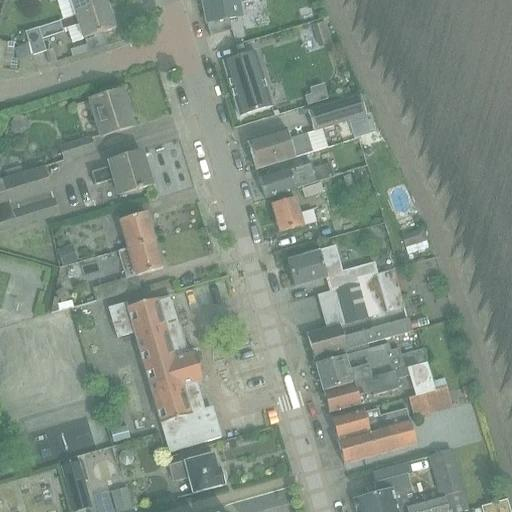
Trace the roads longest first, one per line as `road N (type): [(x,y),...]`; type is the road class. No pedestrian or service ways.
road 1 (tertiary): [(321,511),(181,42)]
road 2 (residential): [(181,42),(0,93)]
